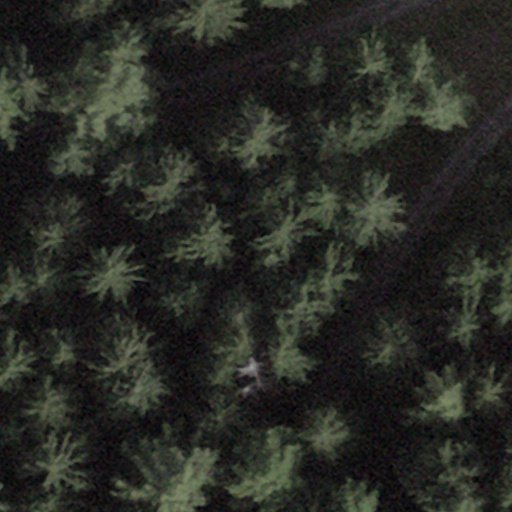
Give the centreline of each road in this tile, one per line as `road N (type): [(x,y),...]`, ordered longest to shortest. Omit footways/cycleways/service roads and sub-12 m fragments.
road 1 (track): [(240,511),(312,414),(389,257),(445,172),(511,100)]
road 2 (track): [(411,0),(0,142)]
